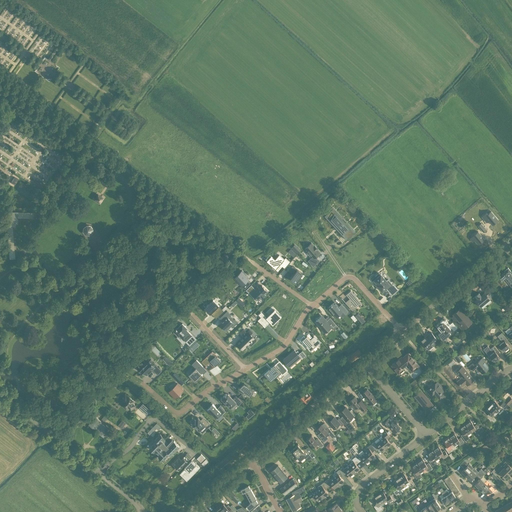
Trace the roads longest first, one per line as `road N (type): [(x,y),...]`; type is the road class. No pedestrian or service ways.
road 1 (residential): [(0,396),(139,511)]
road 2 (residential): [(250,458),(367,362)]
road 3 (residential): [(402,333),(504,246)]
road 4 (residential): [(244,369),(179,413),(140,382)]
